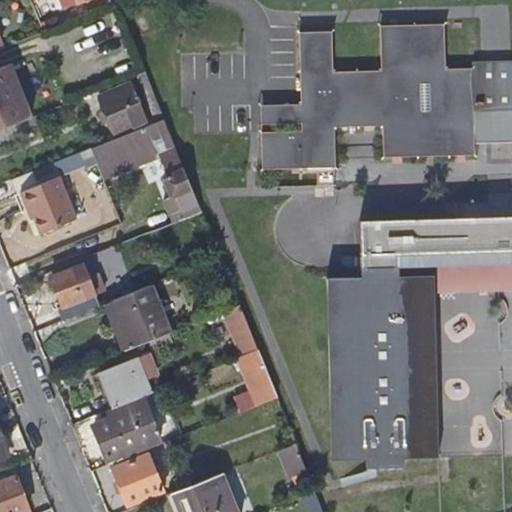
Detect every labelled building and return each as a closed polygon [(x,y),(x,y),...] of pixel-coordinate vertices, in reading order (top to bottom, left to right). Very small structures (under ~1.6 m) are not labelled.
[(58,0),(61,8),(78,2),(77,0),(58,0)] [(125,22),(117,3),(108,7),(99,10),(104,20),(110,18),(114,26),(125,22)] [(511,103),(476,103),(476,67),(448,67),(448,22),(385,22),(384,67),(336,68),(335,29),(301,30),(304,99),(261,100),(262,166),(335,165),(335,123),(384,123),(385,153),(474,152),(474,140),(511,138),(511,103)] [(145,72),(134,44),(120,50),(131,78),(136,76),(145,72)] [(154,94),(145,72),(136,76),(145,98),(154,94)] [(147,122),(131,85),(100,96),(116,135),(147,122)] [(149,104),(156,122),(164,119),(157,102),(149,104)] [(8,127),(13,138),(39,127),(35,116),(8,127)] [(162,123),(145,129),(144,126),(90,148),(103,181),(160,158),(168,177),(164,178),(170,197),(164,199),(171,216),(182,211),(196,206),(162,123)] [(6,128),(0,130),(0,148),(15,142),(13,138),(8,127),(6,128)] [(92,156),(89,149),(68,157),(71,164),(92,156)] [(58,178),(52,163),(14,179),(19,192),(58,178)] [(76,221),(58,178),(19,192),(26,211),(30,210),(40,236),(76,221)] [(328,295),(332,458),(368,458),(369,465),(404,464),(405,456),(439,456),(437,383),(435,290),(434,273),(403,274),(403,264),(403,252),(458,251),(458,241),(501,241),(501,250),(511,249),(511,214),(361,218),(362,275),(328,275),(328,295)] [(403,264),(511,261),(511,249),(501,250),(501,241),(458,241),(458,251),(403,252),(403,264)] [(230,281),(220,258),(211,261),(219,285),(230,281)] [(55,309),(61,322),(96,308),(79,266),(48,278),(60,306),(55,309)] [(114,327),(124,352),(135,347),(170,333),(151,286),(115,300),(124,323),(114,327)] [(105,304),(114,327),(124,323),(115,300),(105,304)] [(170,333),(135,347),(140,359),(154,354),(152,347),(173,340),(170,333)] [(277,397),(258,350),(250,353),(269,400),(277,397)] [(114,408),(116,407),(143,397),(151,393),(136,361),(100,374),(114,408)] [(143,445),(146,450),(154,447),(162,443),(143,397),(116,407),(119,417),(97,426),(108,459),(143,445)] [(162,443),(154,447),(159,458),(172,453),(167,441),(162,443)] [(156,481),(146,458),(112,472),(125,506),(160,491),(158,489),(164,486),(160,479),(156,481)] [(182,511),(237,511),(221,473),(185,487),(174,492),(182,511)] [(0,511),(26,511),(13,478),(0,483),(0,511)] [(168,484),(172,493),(174,492),(185,487),(182,478),(168,484)]
